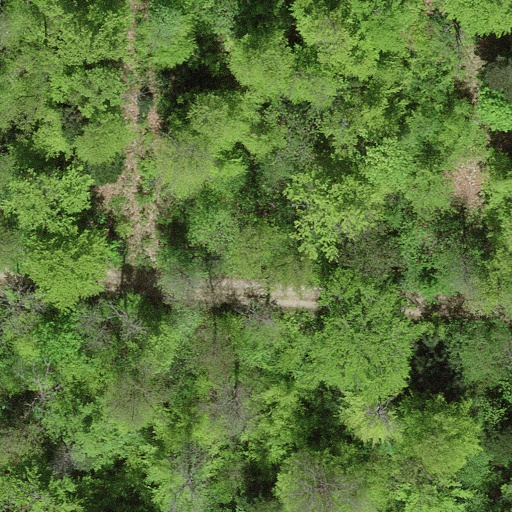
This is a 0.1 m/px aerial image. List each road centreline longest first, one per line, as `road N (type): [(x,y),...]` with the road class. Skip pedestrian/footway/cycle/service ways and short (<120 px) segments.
road 1 (track): [(0,265),(130,283),(511,311)]
road 2 (track): [(511,17),(476,59),(473,85),(481,115),(511,148)]
